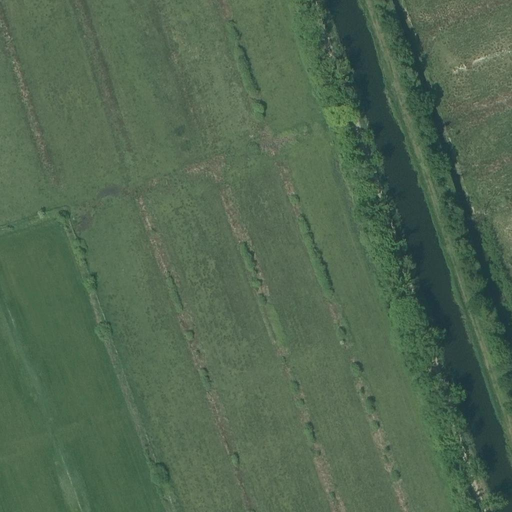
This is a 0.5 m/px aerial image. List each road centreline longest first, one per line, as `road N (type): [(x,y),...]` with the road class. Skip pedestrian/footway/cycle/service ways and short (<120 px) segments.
road 1 (track): [(482,511),(311,0)]
road 2 (track): [(366,0),(511,433)]
